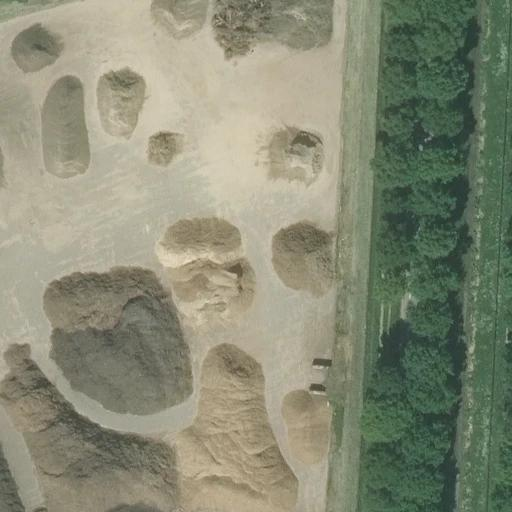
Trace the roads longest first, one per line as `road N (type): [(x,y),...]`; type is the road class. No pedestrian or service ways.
road 1 (unclassified): [(402,511),(425,0)]
road 2 (track): [(501,511),(511,285)]
